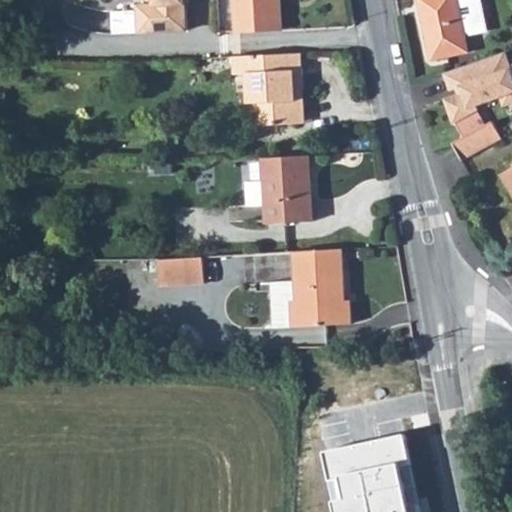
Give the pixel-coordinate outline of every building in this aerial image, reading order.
[(188,30),(187,0),(155,0),(155,5),(148,5),(139,5),(141,33),(188,30)] [(235,0),(237,31),(279,29),(277,0),(235,0)] [(481,0),(420,0),(433,59),(469,52),(465,36),(488,31),(481,0)] [(511,65),(507,52),(446,74),(452,91),(463,87),(465,92),(446,99),(455,124),(480,110),(478,106),(502,98),(505,106),(511,103),(511,65)] [(303,53),(234,57),(235,74),(248,74),(250,126),(298,124),(297,88),(304,88),(303,53)] [(304,88),(297,88),(298,124),(306,123),(304,88)] [(493,121),(454,143),(463,161),(503,139),(493,121)] [(310,156),(265,158),(266,181),(248,182),(249,206),(268,205),(269,224),(313,222),(310,156)] [(344,249),(295,252),(298,301),(293,301),(294,327),(353,324),(352,300),(347,300),(344,249)] [(160,260),(161,286),(206,284),(204,257),(160,260)] [(412,511),(413,494),(391,494),(392,471),(354,470),(353,511),(412,511)]
